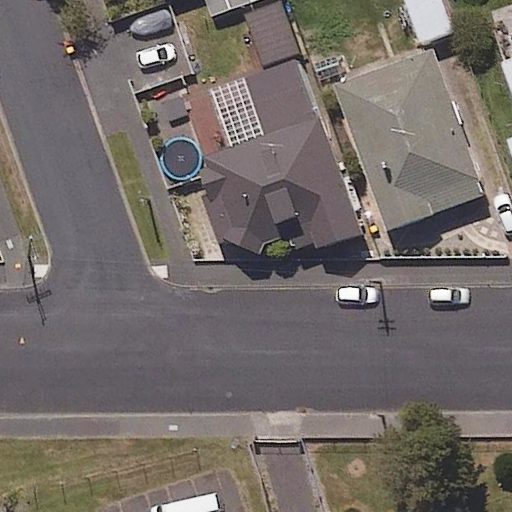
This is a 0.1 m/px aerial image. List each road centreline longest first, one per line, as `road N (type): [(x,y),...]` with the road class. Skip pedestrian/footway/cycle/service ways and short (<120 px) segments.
road 1 (residential): [(112,350),(511,349)]
road 2 (residential): [(8,0),(104,270),(112,350)]
